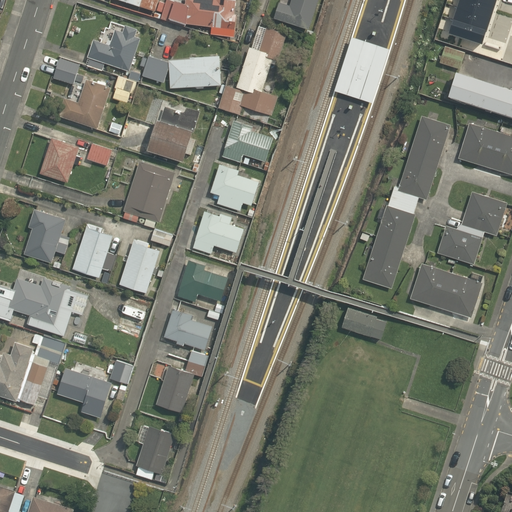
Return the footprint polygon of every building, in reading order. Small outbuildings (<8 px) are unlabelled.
[(118,0),(156,12),(159,0),(118,0)] [(187,25),(235,30),(237,14),(236,14),(237,0),(186,0),(186,5),(168,0),(162,20),(187,25)] [(280,2),(275,18),(309,29),(318,0),(291,0),(290,5),(280,2)] [(482,0),(452,0),(479,10),(482,0)] [(500,25),(489,22),(479,53),(511,63),(511,28),(511,24),(511,22),(501,19),(500,25)] [(136,36),(139,29),(126,25),(124,32),(116,29),(112,41),(109,40),(108,44),(94,39),(88,57),(91,58),(88,66),(103,71),(106,63),(122,69),(120,76),(127,79),(130,71),(131,71),(142,38),(136,36)] [(219,109),(270,125),(279,97),(263,92),(273,59),(279,61),(288,34),(267,27),(260,50),(250,47),(237,89),(226,86),(219,109)] [(336,91),(373,102),(389,49),(353,38),(336,91)] [(170,68),(171,89),(222,85),(220,56),(170,59),(150,57),(143,77),(165,83),(170,68)] [(138,76),(142,66),(136,64),(132,74),(138,76)] [(511,89),(456,72),(449,98),(511,116),(511,89)] [(114,99),(128,103),(131,94),(134,94),(137,82),(120,77),(117,89),(114,99)] [(59,116),(98,129),(111,87),(87,79),(79,102),(65,98),(59,116)] [(216,106),(207,104),(204,114),(213,116),(216,106)] [(185,113),(165,106),(161,120),(158,119),(149,150),(184,161),(187,153),(192,154),(196,140),(192,138),(194,132),(195,132),(201,111),(187,107),(185,113)] [(427,199),(451,124),(423,115),(400,188),(394,186),(391,196),(387,195),(385,200),(390,201),(389,206),(387,205),(385,209),(381,208),(377,219),(382,220),(363,279),(393,288),(417,214),(413,213),(418,196),(427,199)] [(234,120),(224,156),(242,162),(244,155),(266,161),(273,137),(252,131),(254,125),(234,120)] [(511,136),(470,123),(459,159),(511,174),(511,136)] [(120,135),(122,129),(116,126),(113,132),(120,135)] [(41,173),(69,182),(74,165),(79,167),(82,157),(78,155),(80,148),(53,139),(41,173)] [(88,159),(108,165),(113,150),(93,144),(88,159)] [(125,211),(160,222),(176,173),(141,161),(125,211)] [(218,204),(240,211),(243,203),(251,206),(259,182),(238,176),(240,171),(221,165),(212,193),(221,195),(218,204)] [(462,225),(497,236),(508,202),(472,191),(462,225)] [(25,254),(52,263),(56,251),(66,254),(72,238),(61,234),(66,219),(36,209),(30,227),(34,228),(25,254)] [(220,216),(205,211),(196,239),(197,239),(194,248),(212,254),(214,245),(237,253),(245,229),(230,224),(233,217),(221,213),(220,216)] [(155,228),(156,222),(146,219),(145,225),(155,228)] [(75,269),(100,277),(103,268),(113,271),(118,255),(109,252),(115,233),(89,225),(75,269)] [(438,253),(475,264),(483,237),(446,226),(438,253)] [(152,239),(170,246),(174,236),(155,230),(152,239)] [(359,238),(367,241),(369,233),(362,230),(359,238)] [(122,285),(148,293),(163,247),(136,239),(122,285)] [(189,260),(178,296),(196,301),(198,295),(220,302),(228,277),(204,270),(206,265),(189,260)] [(491,284),(429,265),(418,300),(480,320),(491,284)] [(103,282),(108,284),(111,274),(106,272),(103,282)] [(42,285),(19,278),(13,295),(9,308),(31,315),(30,321),(59,330),(70,295),(72,286),(44,278),(42,285)] [(116,331),(138,339),(150,303),(128,296),(116,331)] [(182,308),(194,312),(196,304),(185,301),(182,308)] [(215,304),(212,311),(221,314),(224,307),(215,304)] [(341,327),(379,339),(385,320),(370,315),(355,310),(347,308),(341,327)] [(164,336),(206,349),(213,326),(191,319),(193,315),(173,309),(164,336)] [(87,335),(64,327),(62,334),(73,338),(71,344),(83,348),(87,335)] [(44,337),(35,334),(33,342),(39,344),(35,354),(33,354),(35,347),(16,341),(12,354),(5,352),(3,356),(1,356),(0,358),(0,395),(17,401),(18,400),(20,401),(21,399),(36,404),(39,395),(48,398),(66,342),(45,335),(44,337)] [(100,343),(89,339),(85,348),(96,352),(100,343)] [(186,371),(203,376),(209,356),(192,350),(186,371)] [(112,379),(129,384),(134,366),(117,361),(112,379)] [(157,404),(183,412),(195,375),(170,366),(157,404)] [(82,411),(101,417),(112,383),(66,367),(58,393),(85,402),(82,411)] [(186,424),(188,418),(181,416),(179,422),(186,424)] [(138,475),(152,479),(155,471),(163,474),(175,434),(150,426),(138,465),(140,466),(138,475)] [(73,511),(74,511),(60,507),(61,504),(55,502),(54,504),(33,498),(29,511),(10,511),(17,493),(0,487),(0,511),(73,511)]
